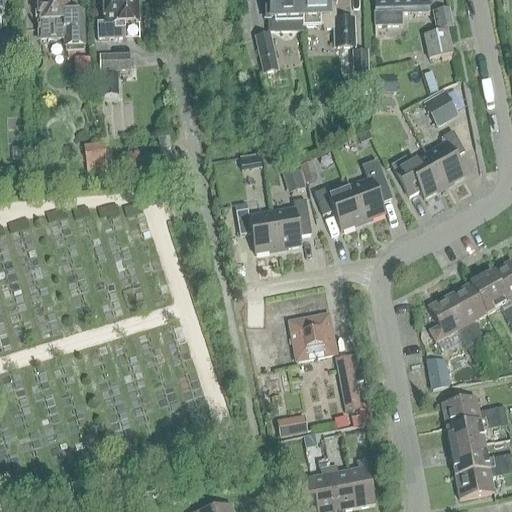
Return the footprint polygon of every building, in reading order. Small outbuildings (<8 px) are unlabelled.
[(83,14),(80,14),(68,15),(67,0),(36,0),(36,8),(33,8),(33,20),(36,20),(36,23),(36,43),(63,42),(63,50),(65,50),(65,54),(67,54),(67,59),(83,58),(83,49),(84,49),(83,14)] [(124,25),(135,25),(134,0),(111,0),(112,1),(103,2),(104,24),(96,24),(96,42),(124,42),(124,25)] [(301,23),(300,0),(268,0),(269,1),(264,1),(265,23),(274,23),(274,24),(301,23)] [(300,0),(301,23),(301,29),(321,29),(322,29),(322,33),(333,32),(334,51),(354,50),(353,22),(336,22),(335,9),(336,4),(335,0),(300,0)] [(429,4),(428,0),(373,0),(374,15),(372,15),(373,30),(401,29),(401,17),(428,16),(428,4),(429,4)] [(436,33),(451,30),(447,11),(432,14),(436,33)] [(447,33),(421,38),(426,62),(452,57),(447,33)] [(262,76),(276,73),(268,37),(255,40),(262,76)] [(354,92),(368,92),(366,55),(352,56),(354,92)] [(128,56),(97,57),(98,87),(109,87),(109,74),(128,74),(128,56)] [(394,80),(373,80),(374,96),(395,96),(394,80)] [(443,94),(422,106),(436,131),(457,119),(443,94)] [(367,132),(356,137),(360,146),(371,141),(367,132)] [(444,146),(424,157),(443,191),(463,179),(453,161),(463,155),(452,134),(441,140),(444,146)] [(168,139),(157,141),(161,161),(172,159),(168,139)] [(82,147),(85,174),(106,171),(103,144),(82,147)] [(408,201),(419,195),(423,202),(443,191),(424,157),(414,163),(412,160),(406,160),(401,162),(390,168),(408,201)] [(348,190),(362,226),(384,217),(379,206),(390,202),(376,163),(360,169),(366,183),(348,190)] [(317,182),(312,164),(298,168),(303,186),(317,182)] [(299,173),(283,178),(289,195),(304,190),(299,173)] [(340,234),(362,226),(348,190),(326,198),(324,191),(312,196),(321,219),(332,214),(340,234)] [(310,238),(308,227),(304,203),(292,205),(293,212),(270,216),(277,253),(300,249),(298,240),(310,238)] [(277,253),(270,216),(248,219),(247,212),(234,214),(238,238),(250,236),(254,257),(277,253)] [(490,275),(511,314),(511,265),(511,263),(490,275)] [(511,333),(511,332),(511,314),(490,275),(469,287),(486,317),(498,310),(511,333)] [(486,317),(469,287),(448,298),(474,345),(482,341),(473,324),(486,317)] [(466,350),(474,345),(448,298),(426,311),(437,329),(428,334),(434,346),(456,334),(466,350)] [(295,364),(334,357),(327,318),(288,325),(295,364)] [(360,357),(334,362),(344,415),(360,412),(355,385),(364,383),(360,357)] [(444,431),(505,419),(503,410),(477,415),(474,400),(440,407),(444,431)] [(370,412),(357,414),(360,429),(372,426),(370,412)] [(506,429),(505,419),(444,431),(449,454),(483,448),(481,434),(506,429)] [(289,421),(275,424),(278,441),(292,438),(289,421)] [(453,478),(511,466),(511,458),(511,457),(486,462),(483,448),(449,454),(453,478)] [(357,472),(347,474),(354,511),(374,508),(366,470),(365,463),(355,465),(357,472)] [(511,476),(511,466),(453,478),(458,503),(492,496),(489,481),(511,476)] [(352,511),(354,511),(347,474),(336,476),(335,469),(327,470),(334,511),(352,511)] [(334,511),(327,470),(318,472),(320,479),(310,481),(315,511),(334,511)] [(298,476),(288,478),(290,485),(294,511),(315,511),(310,481),(299,483),(298,476)] [(142,511),(140,501),(132,503),(134,511),(142,511)]
